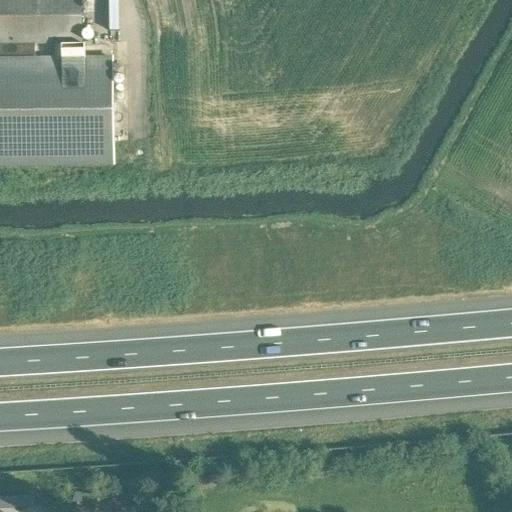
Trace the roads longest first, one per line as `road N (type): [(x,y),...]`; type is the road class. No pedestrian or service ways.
road 1 (motorway): [(511,321),(0,362)]
road 2 (motorway): [(0,415),(511,376)]
